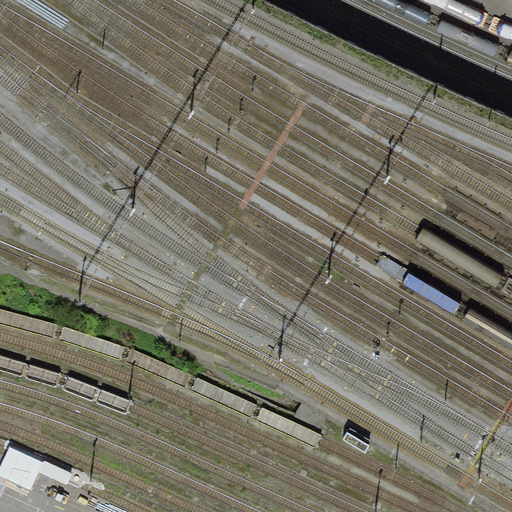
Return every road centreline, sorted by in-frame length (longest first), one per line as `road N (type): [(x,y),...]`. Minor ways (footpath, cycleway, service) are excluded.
road 1 (motorway): [(41,0),(511,232)]
road 2 (motorway): [(511,157),(198,0)]
